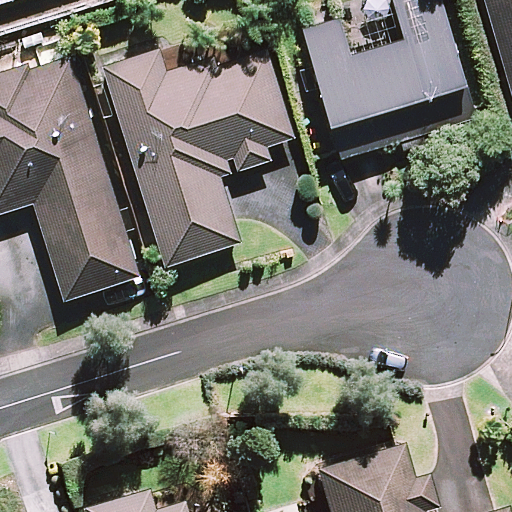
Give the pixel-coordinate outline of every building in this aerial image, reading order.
[(480,110),(447,0),(398,0),(407,29),(353,45),(343,10),(306,20),(344,150),(480,110)] [(511,0),(489,0),(511,81),(511,0)] [(294,133),(267,43),(226,56),(224,48),(169,65),(163,43),(107,60),(166,258),(240,235),(220,169),(271,154),(267,141),(294,133)] [(139,270),(73,46),(0,68),(0,206),(36,195),(65,292),(139,270)] [(476,511),(418,511),(399,443),(315,467),(328,511),(505,511),(504,504),(476,511)] [(188,511),(183,493),(148,502),(144,489),(82,507),(83,511),(188,511)]
